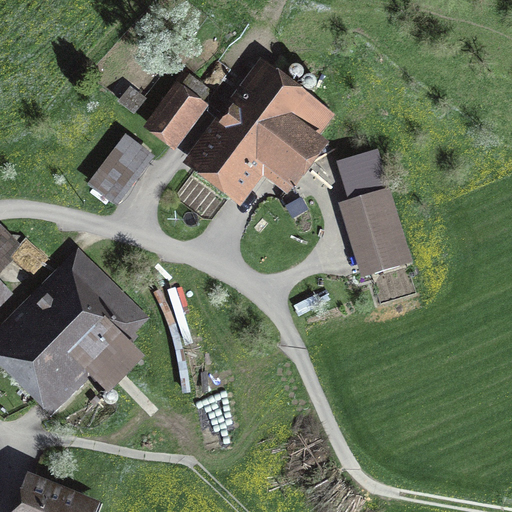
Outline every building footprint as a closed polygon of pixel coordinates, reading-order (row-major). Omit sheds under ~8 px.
[(323,143),(315,137),(328,119),(304,101),(305,100),(262,68),(221,123),(227,127),(200,162),(236,189),(254,166),(287,191),(323,143)] [(207,90),(189,77),(153,126),(173,141),(202,103),(199,101),(207,90)] [(116,200),(148,158),(125,141),(93,183),(116,200)] [(204,211),(216,196),(192,177),(181,192),(204,211)] [(350,205),(370,270),(406,259),(386,194),(350,205)] [(93,296),(72,275),(1,347),(51,396),(84,363),(107,385),(138,354),(128,344),(134,339),(129,334),(143,320),(106,284),(93,296)] [(32,481),(19,511),(87,511),(91,505),(32,481)]
